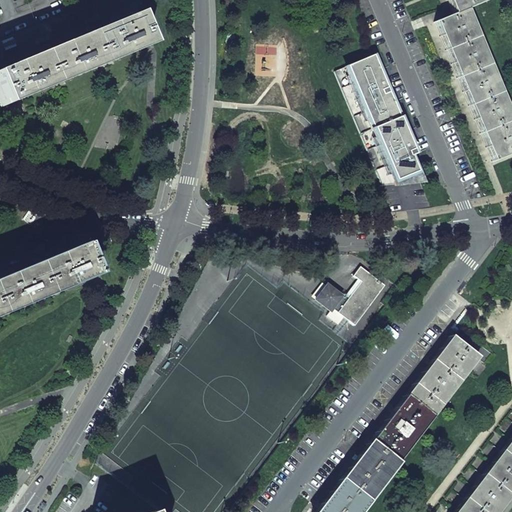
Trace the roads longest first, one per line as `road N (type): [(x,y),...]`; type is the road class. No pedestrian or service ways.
road 1 (residential): [(480,227),(468,259),(268,511)]
road 2 (tertiary): [(20,511),(135,321),(171,220)]
road 3 (residential): [(471,228),(356,240),(171,220)]
road 4 (residential): [(378,0),(471,228)]
road 5 (tertiary): [(171,220),(198,102),(201,0)]
road 6 (residential): [(171,220),(92,215),(0,172)]
